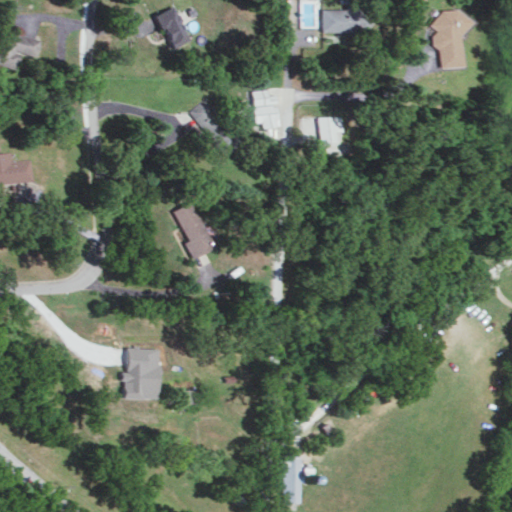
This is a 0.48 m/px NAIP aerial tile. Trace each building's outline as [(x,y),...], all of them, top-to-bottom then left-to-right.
[(154,12),(167,46),(187,39),(175,5),(154,12)] [(317,6),(317,30),(357,31),(358,7),(317,6)] [(458,65),(456,11),(431,11),(433,66),(458,65)] [(0,47),(0,64),(8,67),(13,50),(28,55),(33,38),(5,30),(0,47)] [(274,103),(272,103),(271,93),(264,93),(263,88),(248,89),(250,121),(257,120),(258,126),(275,125),(274,103)] [(237,142),(206,94),(187,107),(218,155),(237,142)] [(314,115),(314,141),(329,140),(329,130),(337,130),(337,114),(314,115)] [(0,181),(28,178),(26,157),(8,159),(7,150),(0,151),(0,181)] [(169,209),(184,239),(180,241),(188,257),(211,246),(188,199),(169,209)] [(155,347),(124,346),(122,370),(119,370),(118,396),(153,397),(155,347)] [(171,388),(172,409),(190,408),(190,388),(171,388)] [(298,455),(280,455),(279,501),(298,501),(298,455)]
